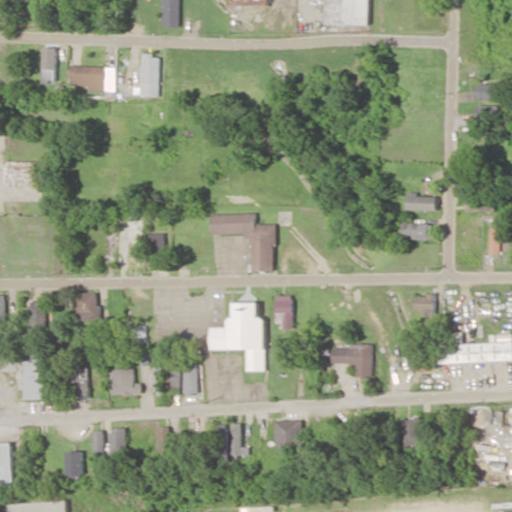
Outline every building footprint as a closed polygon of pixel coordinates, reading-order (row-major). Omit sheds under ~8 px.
[(179,0),(162,0),(162,27),(179,27),(179,0)] [(326,0),(326,24),(370,25),(370,0),(326,0)] [(42,83),(56,84),(58,47),(44,47),(42,83)] [(160,96),(160,55),(142,54),(141,96),(160,96)] [(115,91),(116,67),(71,65),(70,85),(91,85),(90,90),(115,91)] [(477,100),(498,99),(498,83),(476,84),(477,100)] [(499,105),(475,105),(475,124),(499,124),(499,105)] [(43,161),(6,161),(5,186),(42,186),(43,161)] [(495,193),(467,192),(466,210),(494,211),(495,193)] [(437,195),(407,194),(406,209),(437,210),(437,195)] [(212,235),(252,234),(252,271),(276,271),(275,224),(256,224),(256,213),(212,214),(212,235)] [(433,223),(403,222),(402,239),(433,240),(433,223)] [(127,226),(126,265),(142,266),(143,227),(127,226)] [(489,253),(499,253),(500,228),(489,228),(489,253)] [(148,233),(149,267),(167,267),(166,233),(148,233)] [(99,292),(77,293),(78,320),(99,319),(99,292)] [(294,324),(294,295),(276,295),(277,325),(294,324)] [(415,295),(415,311),(425,311),(425,315),(435,315),(436,295),(415,295)] [(266,371),(266,317),(260,317),(260,302),(234,302),(234,317),(228,317),(228,327),(211,327),(211,349),(247,349),(247,371),(266,371)] [(30,331),(46,331),(47,303),(31,303),(30,331)] [(511,360),(511,341),(463,343),(463,331),(448,332),(448,343),(437,343),(438,363),(511,360)] [(333,362),(357,363),(357,377),(373,377),(374,344),(349,343),(349,348),(333,348),(333,362)] [(56,399),(55,353),(25,353),(26,399),(56,399)] [(198,394),(198,365),(185,364),(184,393),(198,394)] [(79,398),(89,398),(88,365),(71,366),(72,385),(79,385),(79,398)] [(162,366),(153,366),(153,394),(162,394),(162,366)] [(180,367),(169,367),(168,392),(180,392),(180,367)] [(111,369),(112,395),(143,394),(143,382),(135,382),(135,368),(111,369)] [(405,447),(422,446),(421,416),(404,416),(405,447)] [(304,420),(276,420),(275,450),(303,451),(304,420)] [(241,423),(231,424),(233,457),(250,456),(249,446),(242,447),(241,423)] [(227,424),(217,424),(218,464),(228,463),(227,424)] [(170,426),(159,427),(160,459),(177,459),(176,437),(170,437),(170,426)] [(126,428),(111,428),(110,456),(125,456),(126,428)] [(94,431),(95,452),(105,452),(104,430),(94,431)] [(0,444),(0,489),(14,488),(12,443),(0,444)] [(68,478),(83,478),(83,451),(67,452),(68,478)] [(68,511),(68,501),(7,504),(7,511),(68,511)]
